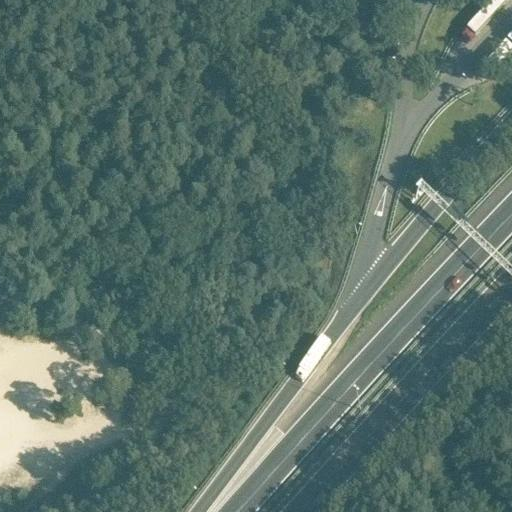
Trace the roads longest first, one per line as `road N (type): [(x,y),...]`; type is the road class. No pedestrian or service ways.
road 1 (motorway): [(511,211),(239,511)]
road 2 (motorway): [(306,511),(511,284)]
road 3 (track): [(250,52),(220,89),(175,114),(0,152)]
road 4 (motorway): [(361,298),(204,511)]
